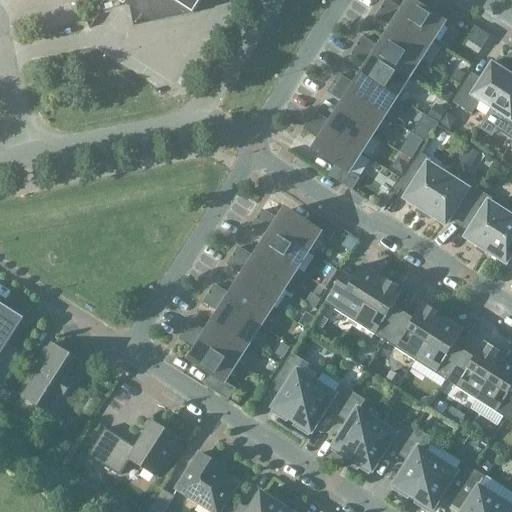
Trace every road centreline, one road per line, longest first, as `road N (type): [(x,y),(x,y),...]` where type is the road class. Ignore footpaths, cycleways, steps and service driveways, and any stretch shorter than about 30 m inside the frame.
road 1 (residential): [(511,309),(266,162),(251,143)]
road 2 (residential): [(133,355),(374,511)]
road 3 (residential): [(251,143),(133,355)]
road 4 (unclassified): [(16,162),(200,120)]
road 5 (residential): [(251,143),(346,0)]
road 6 (residential): [(133,355),(0,272)]
road 7 (unclassified): [(200,120),(268,0)]
